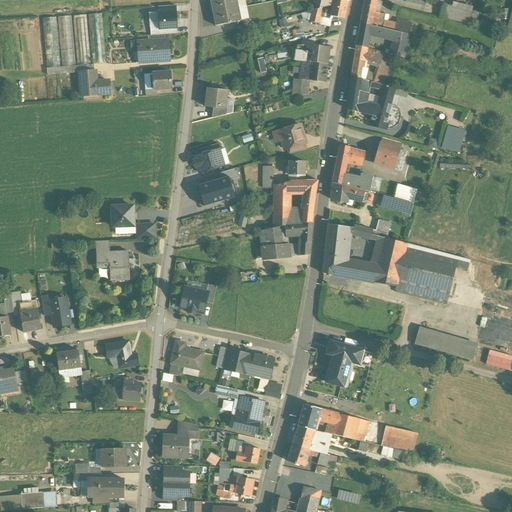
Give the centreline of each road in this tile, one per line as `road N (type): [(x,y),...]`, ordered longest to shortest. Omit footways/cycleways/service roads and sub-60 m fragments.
road 1 (tertiary): [(359,0),(301,353)]
road 2 (residential): [(195,0),(158,324)]
road 3 (track): [(307,325),(511,381)]
road 4 (residential): [(158,324),(143,511)]
road 5 (tertiary): [(301,353),(263,511)]
road 6 (residential): [(0,352),(158,324)]
road 7 (residential): [(158,324),(301,353)]
